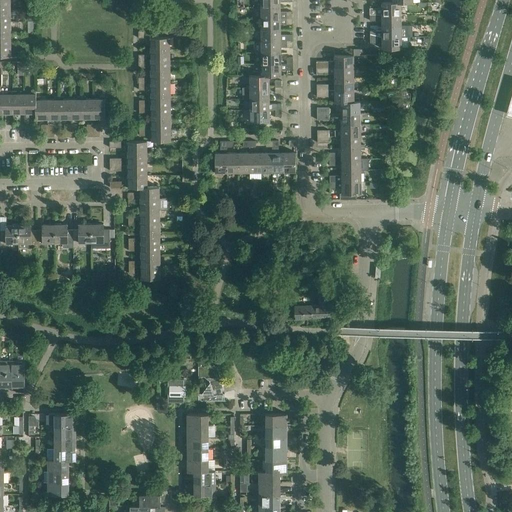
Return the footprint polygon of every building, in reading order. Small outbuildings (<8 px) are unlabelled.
[(0,0),(0,10),(11,10),(10,0),(0,0)] [(382,8),(370,8),(370,14),(376,14),(382,14),(401,14),(401,3),(394,2),(382,2),(382,8)] [(261,18),(292,18),(292,12),(280,12),(280,7),(257,7),(257,10),(261,10),(261,18)] [(0,10),(0,21),(11,21),(11,10),(0,10)] [(401,25),(401,14),(382,14),(382,26),(401,25)] [(280,24),(292,24),(292,18),(261,18),(261,30),(280,29),(280,24)] [(11,21),(0,21),(0,33),(11,33),(11,21)] [(370,37),(401,37),(406,37),(406,25),(401,25),(382,26),(382,31),(370,31),(370,37)] [(261,30),(261,41),(293,41),(292,34),(281,35),(280,29),(261,30)] [(11,33),(0,33),(0,44),(11,44),(11,33)] [(150,37),(151,48),(170,48),(169,37),(150,37)] [(401,49),(401,37),(370,37),(370,43),(382,43),(382,49),(401,49)] [(262,52),(281,52),(281,47),(293,47),(293,41),(261,41),(262,52)] [(11,44),(0,44),(0,55),(12,56),(11,44)] [(151,48),(151,60),(170,60),(170,48),(151,48)] [(262,64),(293,64),(293,57),(287,57),(287,63),(281,64),(281,52),(262,52),(262,64)] [(316,61),(316,67),(352,67),(351,55),(332,55),(332,61),(316,61)] [(151,60),(151,71),(170,71),(170,60),(151,60)] [(281,70),(293,70),(293,64),(262,64),(262,75),(269,76),(281,75),(281,70)] [(333,79),(352,78),(352,67),(316,67),(317,74),(332,74),(333,79)] [(151,71),(151,83),(170,83),(170,71),(151,71)] [(250,75),(250,87),(269,87),(269,76),(262,75),(250,75)] [(333,79),(333,90),(352,90),(352,78),(333,79)] [(151,83),(151,94),(170,94),(170,83),(151,83)] [(269,87),(250,87),(243,87),(243,99),(250,99),(269,98),(269,87)] [(8,94),(1,94),(2,113),(13,113),(13,90),(8,91),(8,94)] [(13,113),(24,112),(24,93),(17,93),(17,90),(13,90),(13,113)] [(31,93),(24,93),(24,112),(36,112),(36,96),(35,90),(30,90),(31,93)] [(352,90),(333,90),(328,90),(317,90),(317,96),(333,96),(333,102),(341,102),(352,101),(352,90)] [(151,94),(151,106),(170,106),(170,94),(151,94)] [(99,99),(92,99),(93,118),(105,118),(104,95),(99,96),(99,99)] [(36,96),(36,112),(36,118),(47,118),(47,99),(40,99),(40,96),(36,96)] [(47,118),(59,118),(58,96),(54,96),(54,99),(47,99),(47,118)] [(63,96),(58,96),(59,118),(70,118),(70,99),(63,99),(63,96)] [(77,99),(70,99),(70,118),(82,118),(81,96),(77,96),(77,99)] [(85,96),(81,96),(82,118),(93,118),(92,99),(86,99),(85,96)] [(269,98),(250,99),(250,110),(270,110),(275,110),(275,103),(269,103),(269,98)] [(341,102),(341,113),(360,113),(360,101),(352,101),(341,102)] [(151,117),(170,117),(170,106),(151,106),(151,117)] [(270,110),(250,110),(251,122),(270,122),(270,110)] [(341,125),(360,124),(360,113),(341,113),(341,125)] [(151,117),(151,129),(170,129),(170,117),(151,117)] [(341,136),(360,136),(360,124),(341,125),(341,130),(335,130),(335,136),(341,136)] [(151,140),(171,140),(170,129),(151,129),(151,140)] [(360,136),(341,136),(341,147),(365,147),(365,144),(360,145),(360,136)] [(128,140),(128,152),(147,152),(147,140),(128,140)] [(272,146),(272,152),(272,171),(284,171),(284,152),(279,152),(278,140),(272,140),(272,146)] [(215,153),(215,172),(227,172),(227,153),(227,147),(227,141),(220,141),(220,153),(215,153)] [(365,147),(341,147),(342,159),(361,159),(360,150),(365,150),(365,147)] [(128,164),(147,164),(147,152),(128,152),(128,164)] [(238,172),(250,172),(249,152),(238,153),(238,172)] [(261,152),(249,152),(250,172),(261,172),(261,152)] [(261,172),(272,171),(272,152),(261,152),(261,172)] [(295,152),(284,152),(284,171),(296,171),(295,152)] [(238,153),(227,153),(227,172),(238,172),(238,153)] [(361,159),(342,159),(342,170),(361,170),(364,170),(369,170),(369,159),(361,159)] [(128,164),(128,175),(147,175),(147,164),(128,164)] [(342,175),(330,175),(330,182),(361,181),(361,173),(364,173),(364,170),(361,170),(342,170),(342,175)] [(128,175),(128,187),(140,187),(147,187),(147,175),(128,175)] [(361,181),(330,182),(330,188),(342,188),(342,193),(340,193),(340,199),(357,199),(357,193),(361,193),(361,181)] [(140,187),(140,198),(159,198),(159,187),(147,187),(140,187)] [(159,210),(159,198),(140,198),(140,210),(159,210)] [(140,210),(140,221),(160,221),(159,210),(140,210)] [(160,233),(160,221),(140,221),(141,233),(160,233)] [(84,241),(92,241),(91,223),(79,224),(79,229),(73,229),(73,247),(84,247),(84,241)] [(104,223),(91,223),(92,241),(92,247),(99,247),(110,246),(110,229),(104,229),(104,223)] [(0,234),(0,248),(11,248),(11,242),(19,242),(18,224),(6,224),(6,230),(0,230),(0,234)] [(31,224),(18,224),(19,242),(26,242),(26,247),(37,247),(37,229),(31,229),(31,224)] [(43,229),(37,229),(37,247),(48,247),(48,242),(55,242),(55,224),(43,224),(43,229)] [(67,224),(55,224),(55,242),(63,242),(63,247),(73,247),(73,229),(67,229),(67,224)] [(141,233),(141,244),(160,244),(160,233),(141,233)] [(160,255),(160,244),(141,244),(141,256),(160,255)] [(141,256),(141,267),(160,267),(160,255),(141,256)] [(160,278),(160,267),(141,267),(141,278),(160,278)] [(294,306),(295,320),(331,318),(330,304),(329,304),(328,284),(318,285),(319,305),(294,306)] [(0,387),(12,388),(12,361),(0,360),(0,387)] [(25,388),(25,361),(12,361),(12,388),(25,388)] [(198,393),(198,400),(225,400),(225,393),(223,393),(221,388),(223,387),(217,366),(198,366),(198,376),(204,376),(209,380),(210,383),(202,393),(198,393)] [(168,378),(168,385),(165,385),(165,394),(168,394),(168,401),(184,401),(184,394),(186,394),(186,384),(184,384),(184,378),(168,378)] [(75,425),(75,413),(50,413),(50,425),(55,425),(75,425)] [(208,413),(187,413),(187,425),(208,425),(208,413)] [(266,413),(266,425),(287,425),(287,413),(266,413)] [(55,425),(55,436),(75,436),(75,425),(55,425)] [(208,436),(208,425),(187,425),(187,436),(208,436)] [(287,436),(287,425),(266,425),(266,436),(287,436)] [(55,436),(55,448),(75,448),(75,436),(55,436)] [(208,436),(187,436),(187,448),(208,448),(208,436)] [(266,436),(266,448),(287,448),(287,436),(266,436)] [(69,460),(75,460),(75,448),(55,448),(47,448),(47,459),(48,459),(55,459),(69,459),(69,460)] [(208,448),(187,448),(187,459),(208,459),(208,448)] [(266,448),(266,459),(287,459),(287,448),(266,448)] [(55,459),(48,459),(48,471),(69,471),(69,460),(69,459),(55,459)] [(208,459),(187,459),(187,471),(194,471),(208,471),(208,470),(208,459)] [(266,459),(266,470),(266,471),(280,471),(287,471),(287,459),(266,459)] [(215,470),(208,470),(208,471),(194,471),(194,482),(215,482),(215,470)] [(280,482),(280,471),(266,471),(266,470),(259,470),(259,482),(280,482)] [(44,482),(48,482),(69,482),(69,471),(48,471),(44,471),(44,482)] [(69,482),(48,482),(48,494),(69,494),(69,482)] [(195,494),(215,494),(215,482),(194,482),(195,494)] [(259,482),(259,494),(280,494),(280,482),(259,482)] [(151,507),(155,507),(160,507),(160,506),(160,494),(140,494),(140,505),(140,506),(151,506),(151,507)] [(259,494),(259,505),(280,505),(280,494),(259,494)]
